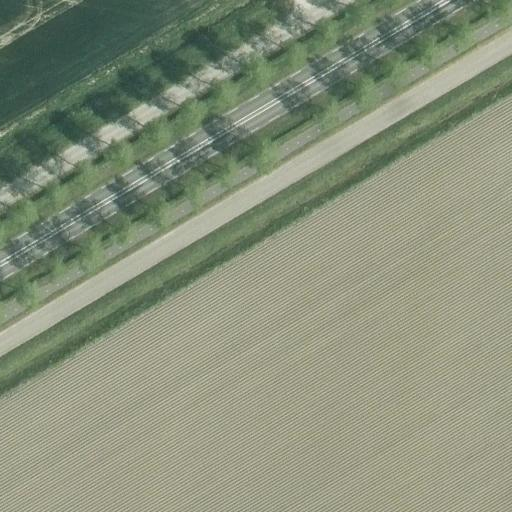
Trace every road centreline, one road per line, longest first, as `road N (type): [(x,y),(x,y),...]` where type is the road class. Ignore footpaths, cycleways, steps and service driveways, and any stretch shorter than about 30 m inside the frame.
road 1 (unclassified): [(511,42),(0,346)]
road 2 (primary): [(0,264),(447,0)]
road 3 (unclassified): [(0,198),(335,0)]
